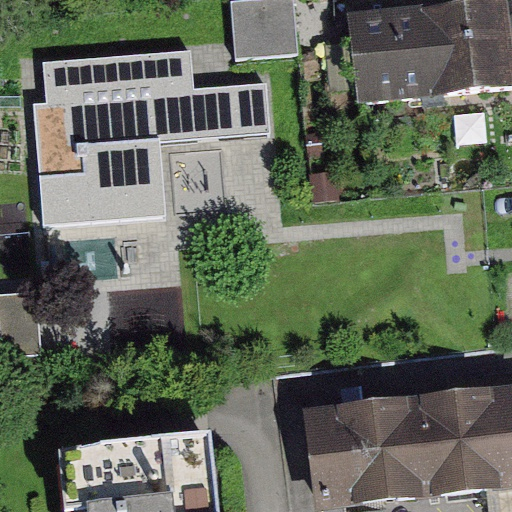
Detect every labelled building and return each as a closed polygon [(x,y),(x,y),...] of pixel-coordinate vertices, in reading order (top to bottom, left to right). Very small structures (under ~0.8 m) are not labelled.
[(302,65),(299,4),(237,7),(240,68),(302,65)] [(511,5),(357,16),(363,105),(511,95),(511,5)] [(45,100),(32,101),(41,226),(165,217),(160,141),(269,133),(265,82),(193,87),(190,50),(42,60),(45,100)] [(511,404),(313,422),(321,511),(403,511),(511,502),(511,404)] [(97,511),(231,511),(226,457),(93,471),(97,511)]
